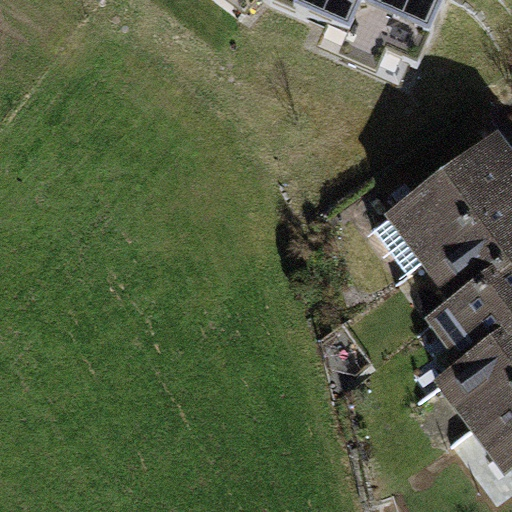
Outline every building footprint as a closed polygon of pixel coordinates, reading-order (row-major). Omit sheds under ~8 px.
[(448,0),(263,0),(271,6),(418,70),(448,0)] [(511,172),(493,146),(375,233),(408,277),(433,259),(511,200),(511,172)] [(511,200),(433,259),(465,302),(511,267),(511,200)] [(511,267),(465,302),(442,319),(474,363),(511,334),(511,267)] [(511,334),(474,363),(449,381),(482,424),(511,401),(511,334)] [(511,401),(482,424),(511,464),(511,401)]
